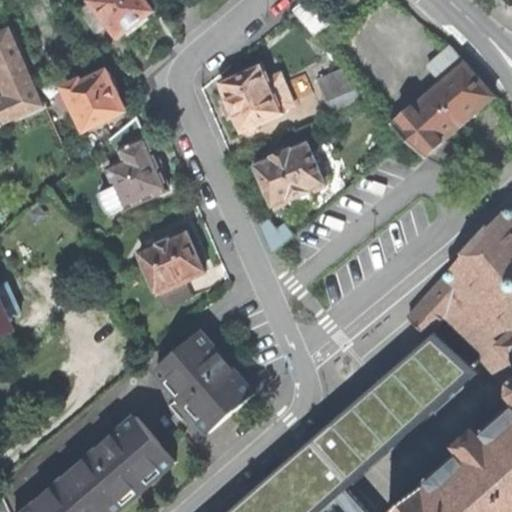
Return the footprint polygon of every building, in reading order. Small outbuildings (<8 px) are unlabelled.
[(111,24),(121,38),(140,23),(155,11),(146,0),(94,0),(93,1),(111,24)] [(310,0),(295,12),(315,36),(332,22),(312,0),(310,0)] [(99,33),(111,24),(93,1),(81,10),(99,33)] [(0,99),(0,118),(4,127),(48,107),(12,25),(0,30),(0,77),(8,96),(0,99)] [(429,68),(442,83),(466,62),(453,47),(429,68)] [(395,124),(426,159),(497,97),(480,77),(466,62),(442,83),(395,124)] [(236,115),(243,131),(284,113),(283,110),(295,105),(287,87),(275,92),(263,65),(222,83),(229,99),(236,115)] [(65,88),(86,131),(127,111),(119,95),(120,94),(117,88),(109,71),(82,84),(81,80),(65,88)] [(319,81),(333,115),(371,99),(345,71),(319,81)] [(230,118),(236,115),(229,99),(223,102),(226,110),(230,118)] [(119,150),(122,149),(148,138),(138,116),(114,137),(119,150)] [(117,185),(126,208),(169,189),(159,165),(148,138),(122,149),(127,161),(110,168),(117,185)] [(290,202),(295,213),(318,203),(313,192),(328,185),(309,142),(257,164),(268,190),(276,208),(290,202)] [(113,213),(126,208),(117,185),(102,192),(106,204),(113,213)] [(449,319),(511,391),(511,390),(511,211),(510,209),(411,318),(422,329),(426,333),(429,337),(446,322),(449,319)] [(267,238),(274,252),(295,235),(288,225),(267,238)] [(141,252),(159,292),(186,280),(206,271),(197,251),(189,232),(172,239),(170,234),(157,240),(159,244),(141,252)] [(186,280),(159,292),(166,308),(193,296),(186,280)] [(25,326),(31,334),(72,301),(57,282),(29,305),(38,316),(25,326)] [(3,284),(0,285),(0,295),(11,321),(13,320),(12,316),(22,311),(19,303),(12,306),(3,284)] [(0,335),(14,330),(11,321),(0,295),(0,335)] [(375,370),(422,329),(411,318),(400,306),(354,346),(375,370)] [(157,369),(211,432),(234,412),(256,393),(202,330),(157,369)] [(476,373),(435,333),(231,511),(318,511),(344,490),(355,480),(476,373)] [(511,511),(511,390),(511,391),(511,414),(486,437),(484,434),(476,434),(465,444),(465,451),(467,453),(400,511),(511,511)] [(27,511),(119,511),(144,491),(177,462),(138,417),(27,511)] [(344,490),(362,511),(381,511),(355,480),(344,490)]
